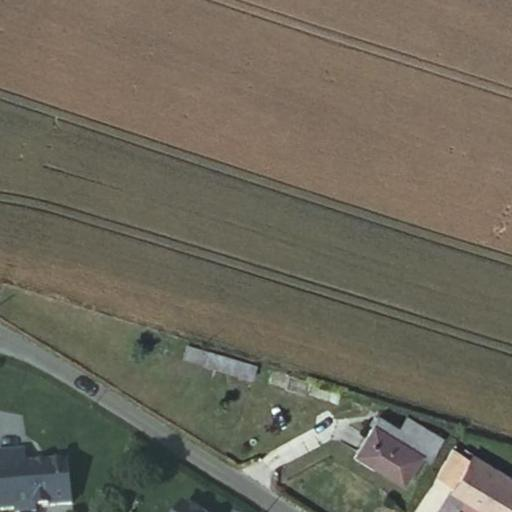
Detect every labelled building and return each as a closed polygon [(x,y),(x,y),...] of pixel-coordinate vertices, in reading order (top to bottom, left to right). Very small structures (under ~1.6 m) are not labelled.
[(197,358),(202,339),(187,334),(181,354),(197,358)] [(257,357),(202,339),(197,358),(250,375),(257,357)] [(381,410),(376,418),(423,450),(420,456),(428,460),(443,437),(407,414),(400,423),(381,410)] [(423,450),(376,418),(357,447),(406,482),(420,456),(423,450)] [(456,481),(453,486),(497,511),(510,511),(511,509),(511,468),(476,447),(473,452),(454,441),(437,470),(456,481)] [(0,457),(0,495),(1,511),(37,511),(73,508),(68,467),(48,468),(48,470),(36,471),(35,469),(26,469),(25,456),(0,457)] [(457,511),(465,501),(433,480),(411,511),(457,511)] [(195,511),(179,503),(173,511),(195,511)]
